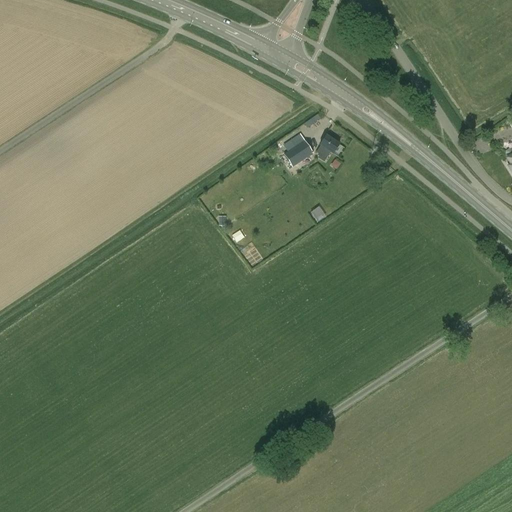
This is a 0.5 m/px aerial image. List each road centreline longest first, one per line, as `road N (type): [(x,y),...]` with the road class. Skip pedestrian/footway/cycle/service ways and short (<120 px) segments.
road 1 (primary): [(500,219),(356,95),(287,53)]
road 2 (primary): [(281,66),(500,219)]
road 3 (unclassified): [(353,0),(388,33),(475,167),(511,201)]
road 4 (primary): [(140,0),(259,53)]
